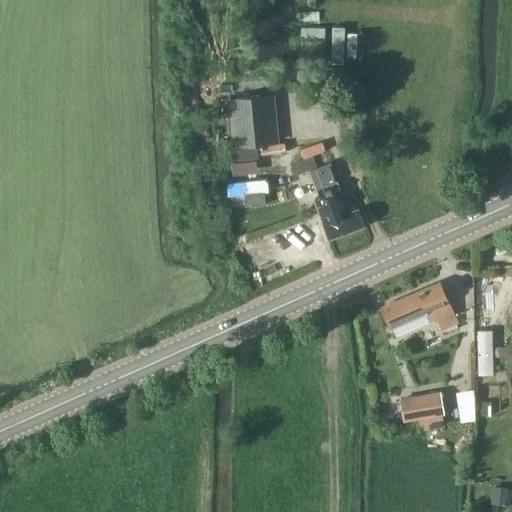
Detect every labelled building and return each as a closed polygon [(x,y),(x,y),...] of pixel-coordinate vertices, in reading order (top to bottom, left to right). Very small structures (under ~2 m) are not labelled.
[(235,145),(276,141),(272,96),(231,100),(235,145)] [(229,161),(258,158),(257,147),(228,149),(229,161)] [(294,174),(316,166),(312,154),(290,162),(294,174)] [(347,213),(340,196),(342,195),(330,162),(310,169),(320,197),(314,199),(329,239),(364,227),(357,209),(347,213)] [(458,322),(448,298),(441,282),(440,283),(412,295),(383,308),(391,326),(392,325),(394,330),(416,321),(417,324),(420,324),(423,324),(424,323),(437,318),(442,329),(458,322)] [(406,418),(416,416),(445,411),(441,392),(402,399),(406,418)] [(505,504),(507,487),(494,486),(492,502),(505,504)]
